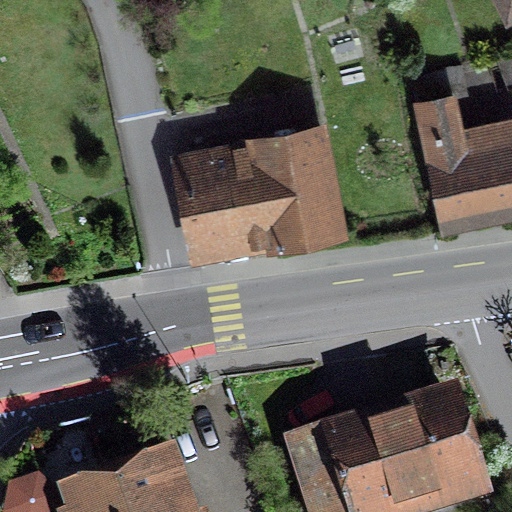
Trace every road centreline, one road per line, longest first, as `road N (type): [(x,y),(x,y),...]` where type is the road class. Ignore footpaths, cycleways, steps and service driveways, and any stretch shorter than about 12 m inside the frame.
road 1 (residential): [(181,322),(124,45),(104,0)]
road 2 (primary): [(181,322),(464,288)]
road 3 (primary): [(25,356),(181,322)]
road 4 (residential): [(511,424),(464,288)]
